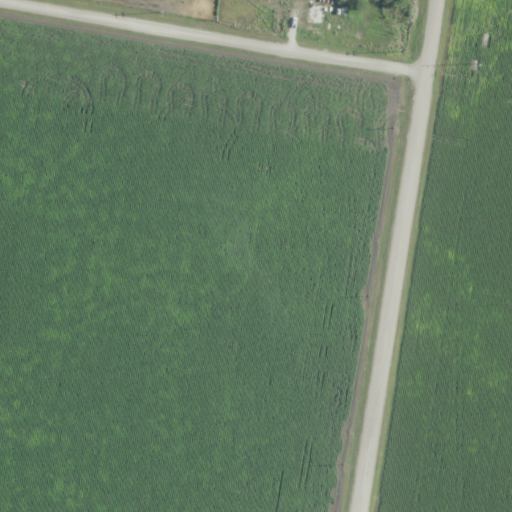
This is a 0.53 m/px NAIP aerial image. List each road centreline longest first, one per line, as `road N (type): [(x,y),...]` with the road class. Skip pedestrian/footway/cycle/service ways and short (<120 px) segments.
road 1 (residential): [(358,511),(432,0)]
road 2 (residential): [(424,72),(0,14)]
